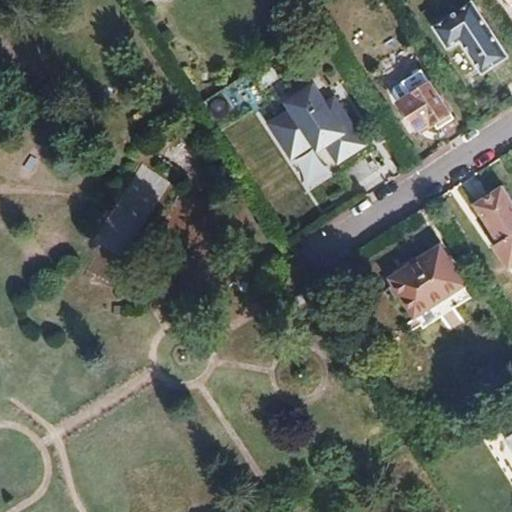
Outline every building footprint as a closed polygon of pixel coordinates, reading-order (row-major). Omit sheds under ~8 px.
[(440,6),(402,31),(416,52),(428,44),(450,77),(475,60),(440,6)] [(381,97),(370,104),(388,132),(399,124),(401,127),(417,117),(391,75),(375,86),(381,97)] [(330,98),(317,80),(285,103),(290,110),(269,124),(295,161),(315,147),(321,155),(330,152),(340,166),(370,145),(337,96),(330,98)] [(135,162),(97,244),(131,260),(169,178),(135,162)] [(475,187),(447,206),(464,233),(466,236),(471,244),(466,248),(481,272),(511,253),(496,230),(500,227),(475,187)] [(471,244),(466,236),(460,239),(466,248),(471,244)] [(411,249),(364,280),(389,317),(435,286),(411,249)] [(511,417),(479,440),(511,490),(511,417)]
